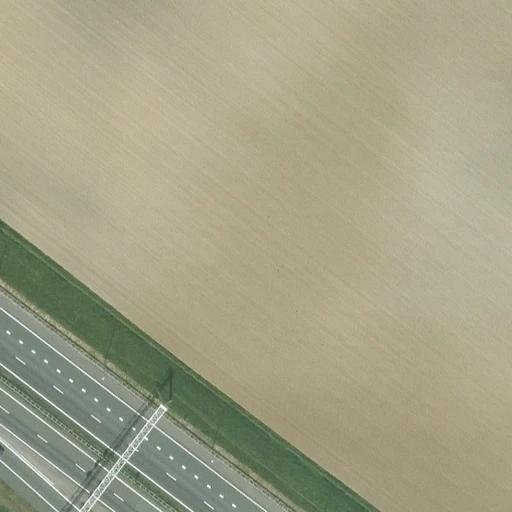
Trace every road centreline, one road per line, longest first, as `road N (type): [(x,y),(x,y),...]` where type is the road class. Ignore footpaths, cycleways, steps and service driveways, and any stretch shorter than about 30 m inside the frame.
road 1 (motorway): [(213,511),(0,348)]
road 2 (motorway): [(0,408),(137,511)]
